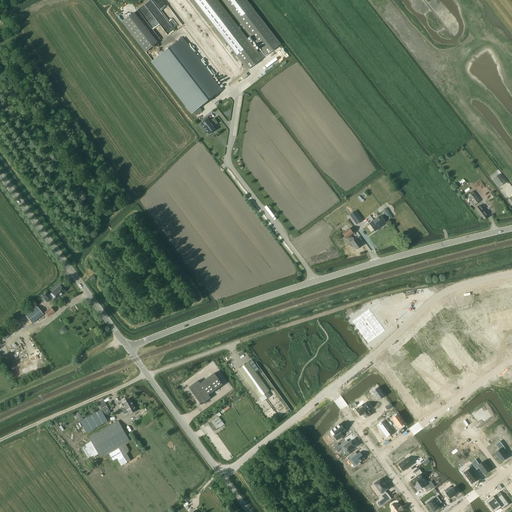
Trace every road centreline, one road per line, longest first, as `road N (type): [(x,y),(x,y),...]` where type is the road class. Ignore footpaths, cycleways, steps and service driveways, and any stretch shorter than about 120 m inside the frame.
road 1 (tertiary): [(129,347),(313,283),(511,228)]
road 2 (tertiary): [(329,391),(438,296),(511,278)]
road 3 (tertiary): [(129,347),(0,174)]
road 4 (unknown): [(237,98),(226,163),(313,283)]
road 5 (residential): [(379,457),(511,359)]
road 6 (tertiary): [(221,477),(129,347)]
road 7 (tertiary): [(221,477),(329,391)]
